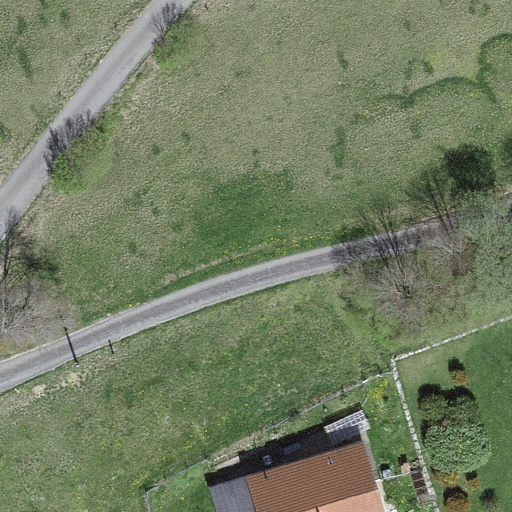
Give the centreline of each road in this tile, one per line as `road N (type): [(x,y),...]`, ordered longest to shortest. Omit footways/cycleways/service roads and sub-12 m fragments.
road 1 (residential): [(0,375),(186,299),(511,207)]
road 2 (unclassified): [(0,204),(177,0)]
